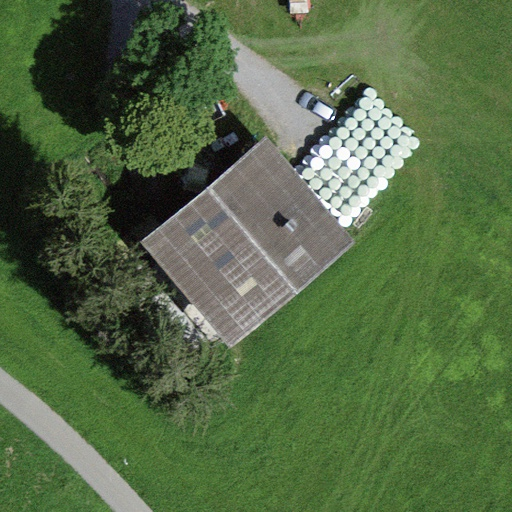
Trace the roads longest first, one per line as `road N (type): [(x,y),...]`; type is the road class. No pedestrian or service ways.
road 1 (track): [(168,0),(366,155)]
road 2 (unclassified): [(0,385),(134,511)]
